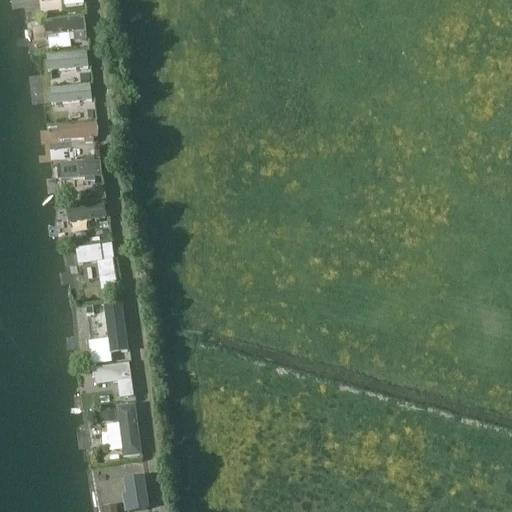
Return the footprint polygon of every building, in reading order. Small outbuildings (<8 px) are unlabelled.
[(82,4),(81,0),(43,0),(43,2),(67,0),(68,14),(77,13),(76,5),(82,4)] [(83,20),(43,24),(45,39),(73,36),(74,44),(85,42),(83,20)] [(42,71),(80,69),(79,54),(41,56),(42,71)] [(81,87),(43,88),(44,101),(81,100),(81,87)] [(93,142),(97,141),(96,126),(57,128),(58,144),(84,142),(84,147),(93,146),(93,142)] [(94,184),(93,180),(101,179),(99,165),(57,168),(58,183),(83,181),(83,185),(94,184)] [(63,232),(94,227),(90,202),(58,207),(63,232)] [(116,291),(109,247),(100,249),(99,248),(75,252),(77,268),(97,265),(101,293),(116,291)] [(118,389),(118,385),(131,383),(129,370),(98,374),(99,387),(109,386),(109,390),(118,389)] [(114,456),(127,455),(122,406),(93,409),(98,454),(114,453),(114,456)] [(123,511),(148,511),(143,480),(124,483),(127,498),(122,499),(123,511)]
